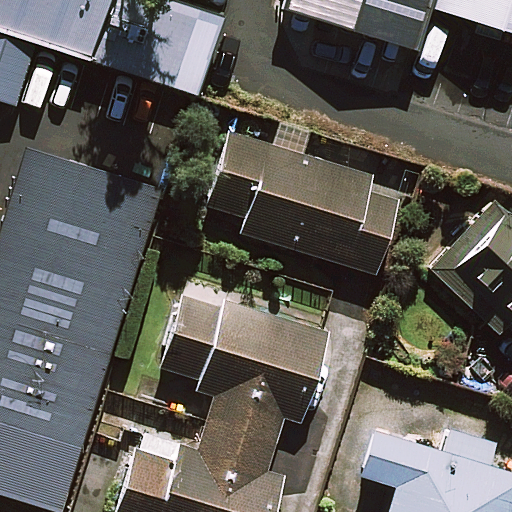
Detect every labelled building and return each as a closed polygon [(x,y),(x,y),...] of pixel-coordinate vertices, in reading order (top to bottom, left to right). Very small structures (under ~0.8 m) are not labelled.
[(0,0),(0,35),(195,97),(217,20),(162,2),(162,0),(0,0)] [(426,0),(278,0),(275,11),(409,53),(425,5),(426,0)] [(511,0),(426,0),(425,5),(511,33),(511,0)] [(393,168),(214,111),(186,200),(364,257),(393,168)] [(148,181),(12,138),(0,174),(0,479),(47,494),(148,181)] [(511,200),(495,183),(446,229),(511,298),(511,200)] [(259,511),(325,310),(170,260),(144,340),(202,358),(178,431),(120,413),(95,492),(157,511),(259,511)] [(495,511),(511,460),(511,453),(364,406),(347,459),(387,472),(374,511),(495,511)]
